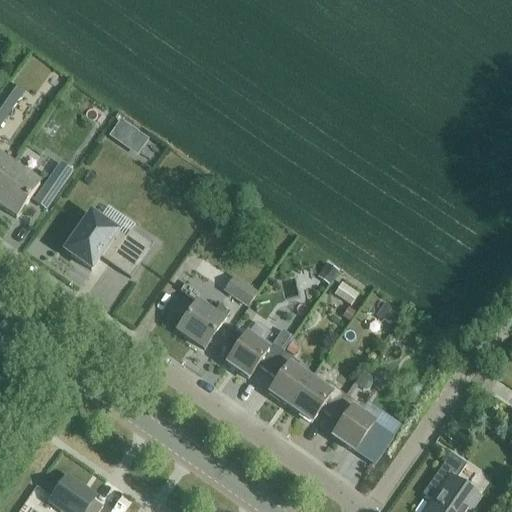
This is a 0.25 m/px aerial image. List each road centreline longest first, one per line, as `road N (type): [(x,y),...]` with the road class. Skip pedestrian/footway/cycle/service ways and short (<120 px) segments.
road 1 (residential): [(368,509),(0,254)]
road 2 (residential): [(271,511),(0,328)]
road 3 (residential): [(368,509),(476,354)]
